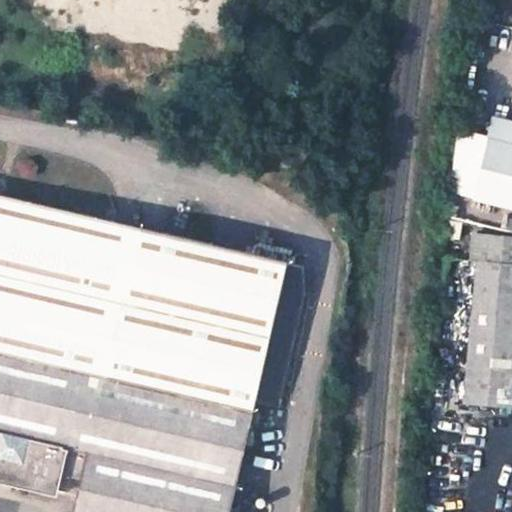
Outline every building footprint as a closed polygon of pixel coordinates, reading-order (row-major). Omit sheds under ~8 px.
[(511,123),(497,120),(491,141),(488,140),(476,197),(511,205),(511,123)] [(276,259),(140,228),(0,196),(0,322),(113,349),(108,374),(246,404),(276,259)] [(511,233),(475,231),(474,260),(511,262),(511,233)] [(511,263),(474,260),(470,312),(483,314),(477,376),(464,375),(463,394),(469,394),(468,402),(503,405),(511,316),(511,263)] [(113,349),(0,322),(0,474),(74,491),(68,511),(223,511),(246,404),(108,374),(113,349)]
